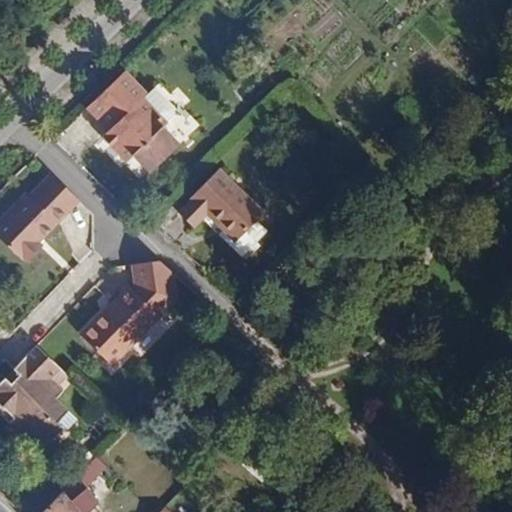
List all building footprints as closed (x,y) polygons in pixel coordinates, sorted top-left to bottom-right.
[(140,94),(119,72),(86,104),(81,108),(103,131),(98,137),(113,153),(117,153),(124,161),(130,158),(146,173),(175,144),(156,126),(174,109),(174,101),(153,82),(140,94)] [(418,146),(419,143),(418,141),(417,138),(413,136),(410,136),(406,138),(405,140),(404,144),(406,148),(408,149),(413,150),(417,148),(418,146)] [(262,212),(216,168),(189,194),(190,199),(178,212),(191,226),(205,213),(234,240),(262,212)] [(36,239),(78,198),(51,171),(30,193),(26,190),(0,216),(0,236),(19,256),(22,254),(27,258),(40,244),(36,239)] [(178,304),(173,273),(159,260),(132,263),(136,285),(107,315),(102,314),(81,337),(114,369),(178,304)] [(37,342),(14,365),(22,372),(12,380),(6,373),(0,379),(0,408),(10,418),(14,418),(34,436),(54,435),(62,426),(58,420),(69,409),(59,400),(56,398),(63,389),(51,376),(60,365),(37,342)] [(58,420),(62,426),(67,429),(78,419),(69,409),(58,420)] [(99,456),(82,472),(93,483),(110,468),(99,456)] [(77,474),(40,511),(88,511),(98,501),(77,474)]
